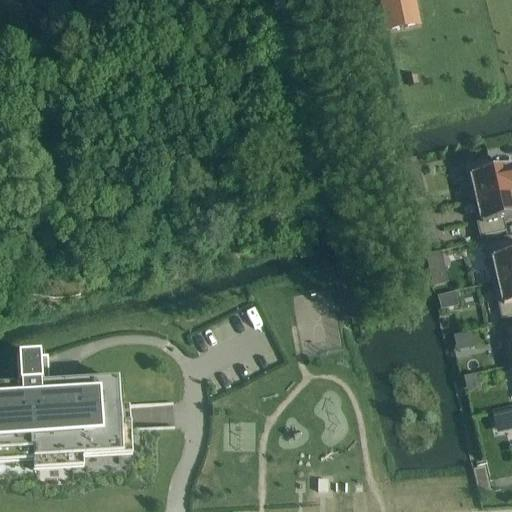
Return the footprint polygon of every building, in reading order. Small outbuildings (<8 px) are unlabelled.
[(414,0),(378,0),(385,33),(420,26),(414,0)] [(489,159),(463,165),(471,201),(475,200),(511,192),(511,174),(510,167),(492,171),(489,159)] [(417,163),(404,165),(406,174),(419,171),(417,163)] [(511,192),(475,200),(481,224),(476,225),(479,237),(506,231),(503,219),(511,216),(511,192)] [(436,234),(421,237),(423,247),(439,243),(436,234)] [(511,248),(510,241),(484,247),(492,284),(511,279),(511,248)] [(440,251),(425,255),(426,262),(442,259),(440,251)] [(511,279),(492,284),(500,320),(511,317),(511,279)] [(0,388),(0,463),(121,457),(119,418),(119,407),(117,382),(67,385),(49,386),(47,357),(17,359),(18,388),(0,388)] [(511,409),(499,412),(504,434),(511,431),(511,409)] [(488,481),(476,483),(478,492),(490,490),(488,481)] [(327,482),(317,482),(317,495),(327,495),(327,482)]
